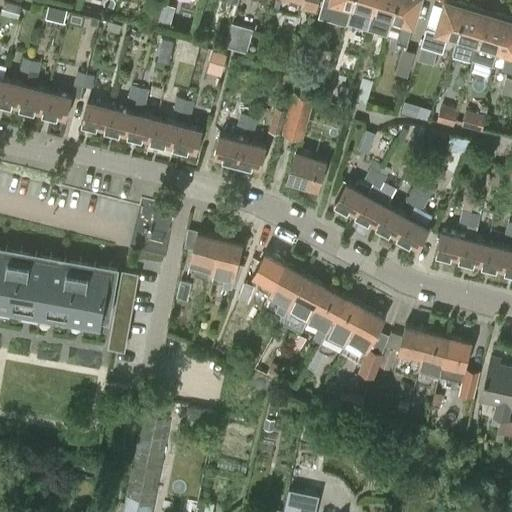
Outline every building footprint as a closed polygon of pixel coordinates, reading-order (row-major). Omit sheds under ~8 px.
[(4,0),(0,12),(18,18),(22,4),(4,0)] [(146,0),(143,15),(158,20),(163,0),(146,0)] [(341,2),(351,5),(352,0),(328,0),(324,15),(335,18),(341,2)] [(374,0),(352,0),(351,5),(361,8),(356,24),(367,27),(370,14),(374,0)] [(382,14),(391,16),(396,0),(374,0),(370,14),(367,27),(377,30),(382,14)] [(418,0),(396,0),(391,16),(389,25),(399,28),(395,40),(405,43),(407,38),(408,39),(418,0)] [(446,33),(456,36),(465,5),(447,0),(444,0),(435,29),(427,26),(417,57),(433,62),(437,49),(441,50),(446,33)] [(456,36),(457,36),(452,53),(472,59),(479,34),(486,11),(465,5),(456,36)] [(505,23),(506,17),(486,11),(479,34),(472,59),(494,65),(498,48),(498,45),(505,23)] [(498,45),(498,48),(508,51),(503,67),(511,69),(511,18),(506,17),(505,23),(498,45)] [(253,27),(232,21),(226,43),(247,49),(253,27)] [(309,36),(295,32),(288,60),(301,63),(309,36)] [(415,51),(402,47),(395,70),(408,75),(415,51)] [(213,49),(207,70),(222,75),(228,54),(213,49)] [(23,55),(20,68),(29,71),(33,58),(23,55)] [(44,112),(50,88),(35,84),(41,60),(33,58),(29,71),(27,82),(21,106),(44,112)] [(77,69),(74,82),(83,85),(86,72),(77,69)] [(86,72),(83,85),(92,87),(95,74),(86,72)] [(511,92),(511,76),(506,74),(501,90),(511,92)] [(4,76),(0,90),(0,100),(21,106),(27,82),(4,76)] [(136,99),(140,85),(131,83),(128,96),(136,99)] [(128,133),(151,139),(156,115),(143,112),(147,100),(149,88),(140,85),(136,99),(133,109),(134,110),(128,133)] [(50,88),(44,112),(67,118),(73,94),(50,88)] [(287,110),(282,130),(301,135),(313,96),(293,91),(287,110)] [(176,95),(173,108),(182,110),(185,97),(176,95)] [(185,97),(182,110),(191,112),(194,100),(194,99),(185,97)] [(105,128),(111,104),(88,98),(82,122),(105,128)] [(453,125),(458,107),(440,102),(435,119),(453,125)] [(111,104),(105,128),(128,133),(134,110),(133,109),(111,104)] [(281,133),(282,130),(287,110),(275,107),(268,130),(281,133)] [(466,108),(462,122),(482,128),(486,114),(466,108)] [(240,111),(237,123),(246,125),(249,113),(240,111)] [(246,125),(247,126),(255,128),(258,116),(249,113),(246,125)] [(156,115),(151,139),(173,145),(179,121),(156,115)] [(179,121),(173,145),(196,150),(202,127),(180,121),(179,121)] [(247,126),(246,125),(237,123),(234,135),(220,132),(214,156),(237,161),(243,137),(244,138),(247,126)] [(376,132),(366,128),(359,148),(368,152),(376,132)] [(265,143),(244,138),(243,137),(237,161),(260,167),(265,143)] [(325,158),(294,149),(286,176),(318,185),(325,158)] [(365,176),(364,177),(373,181),(379,169),(371,165),(365,176)] [(379,169),(373,181),(381,186),(387,174),(379,169)] [(333,200),(354,212),(365,191),(344,180),(333,200)] [(412,187),(406,199),(414,203),(420,192),(412,187)] [(386,202),(365,191),(354,212),(375,223),(386,202)] [(420,192),(414,203),(422,208),(429,196),(420,192)] [(375,223),(396,234),(408,214),(386,202),(375,223)] [(468,223),(464,234),(458,257),(481,263),(487,240),(475,237),(481,212),(480,212),(482,204),(474,202),(468,223)] [(139,204),(136,249),(166,251),(167,232),(155,232),(155,224),(169,224),(169,206),(139,204)] [(462,207),(459,220),(468,223),(471,210),(462,207)] [(429,225),(408,214),(396,234),(417,246),(429,225)] [(435,251),(458,257),(464,234),(441,228),(435,251)] [(189,263),(210,269),(219,235),(197,230),(191,255),(192,255),(189,263)] [(219,235),(210,269),(225,273),(223,281),(236,283),(244,263),(236,261),(242,240),(219,235)] [(510,246),(487,240),(481,263),(504,269),(510,246)] [(95,269),(80,266),(80,263),(65,261),(65,263),(50,261),(50,258),(48,258),(47,260),(33,258),(33,255),(18,253),(18,255),(3,252),(4,250),(0,249),(0,299),(10,301),(9,307),(27,310),(28,304),(39,306),(38,312),(41,312),(42,307),(53,309),(53,314),(71,318),(72,312),(83,314),(82,320),(100,323),(110,269),(95,266),(95,269)] [(251,273),(260,278),(256,285),(269,292),(285,260),(265,249),(251,273)] [(285,305),(286,306),(305,271),(285,260),(269,292),(287,301),(285,305)] [(124,347),(137,272),(124,270),(111,345),(124,347)] [(305,271),(286,306),(307,316),(325,281),(305,271)] [(191,281),(181,278),(176,296),(187,298),(191,281)] [(255,284),(244,280),(238,295),(248,300),(255,284)] [(307,316),(326,327),(343,297),(345,292),(325,281),(307,316)] [(154,307),(155,285),(139,284),(138,307),(154,307)] [(365,303),(345,292),(343,297),(326,327),(323,332),(341,342),(344,337),(346,338),(352,327),(356,319),(365,303)] [(386,314),(365,303),(356,319),(352,327),(373,338),(386,314)] [(421,354),(427,327),(405,322),(399,348),(421,354)] [(447,341),(449,333),(427,327),(421,354),(418,365),(440,371),(447,341)] [(298,351),(305,337),(298,333),(290,347),(298,351)] [(465,365),(472,339),(449,333),(447,341),(440,371),(462,376),(459,389),(469,392),(475,368),(465,365)] [(374,374),(379,361),(384,350),(381,348),(369,343),(366,349),(358,368),(374,374)] [(384,350),(379,361),(390,365),(396,347),(386,344),(384,350)] [(117,375),(129,377),(130,369),(138,370),(139,357),(120,355),(117,375)] [(491,415),(499,417),(511,368),(511,365),(500,362),(501,357),(490,355),(479,397),(495,401),(491,415)] [(511,368),(499,417),(506,419),(510,405),(511,405),(511,368)] [(414,385),(405,383),(401,397),(410,400),(414,385)] [(431,402),(441,405),(444,392),(435,390),(431,402)] [(151,511),(171,419),(142,413),(124,501),(121,500),(118,511),(151,511)] [(319,493),(290,486),(286,502),(316,509),(319,493)]
